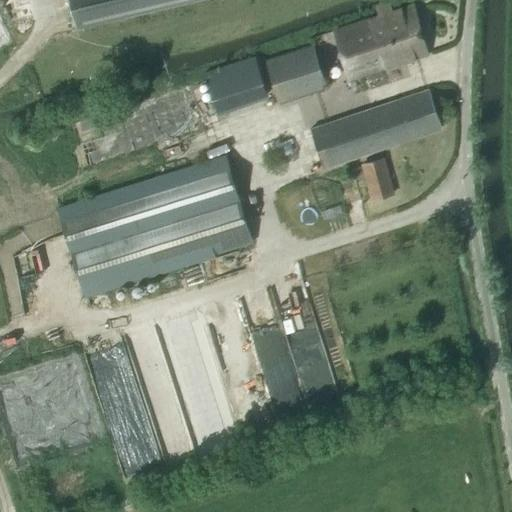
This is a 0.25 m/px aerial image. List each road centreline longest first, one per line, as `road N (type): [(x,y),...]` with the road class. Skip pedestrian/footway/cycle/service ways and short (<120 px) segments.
road 1 (track): [(0,343),(18,332),(129,314),(274,272),(299,246),(466,189)]
road 2 (unclassified): [(511,454),(466,189),(468,0)]
